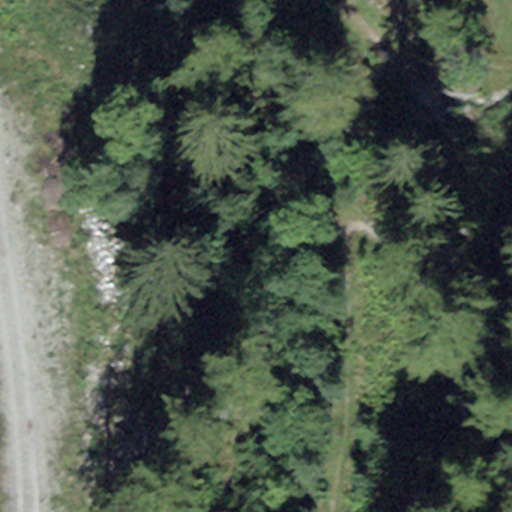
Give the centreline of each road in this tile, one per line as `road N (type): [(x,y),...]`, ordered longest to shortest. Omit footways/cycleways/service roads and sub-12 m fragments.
road 1 (track): [(0,187),(29,511)]
road 2 (track): [(511,144),(346,35)]
